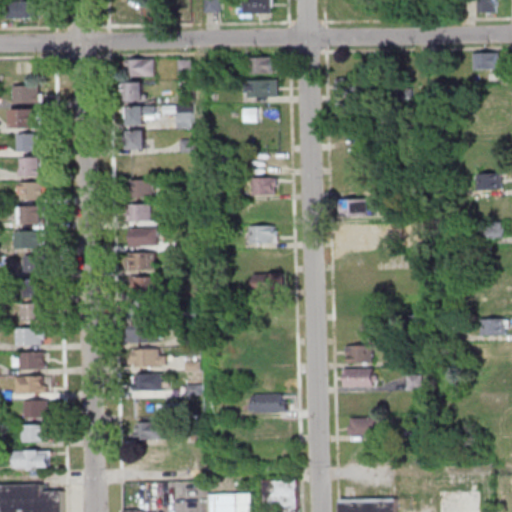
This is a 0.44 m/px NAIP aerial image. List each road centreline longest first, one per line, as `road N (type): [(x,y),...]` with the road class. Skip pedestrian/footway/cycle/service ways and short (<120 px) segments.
road 1 (residential): [(319,511),(303,0)]
road 2 (residential): [(93,511),(79,0)]
road 3 (residential): [(511,34),(0,43)]
